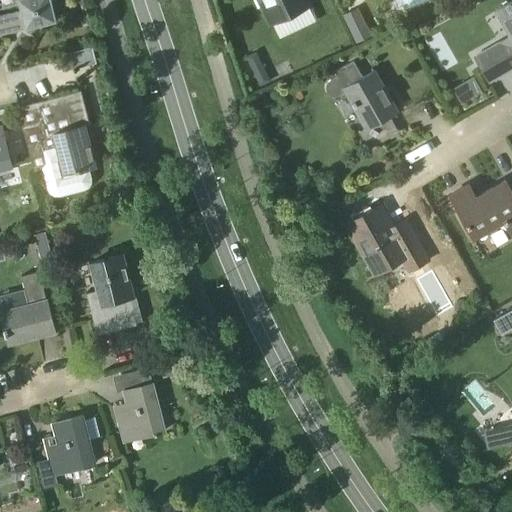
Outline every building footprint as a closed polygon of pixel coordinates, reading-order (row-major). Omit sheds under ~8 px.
[(0,31),(24,26),(25,29),(25,30),(57,22),(51,0),(18,0),(21,11),(0,16),(0,31)] [(263,6),(271,22),(310,4),(308,0),(258,0),(262,7),(263,6)] [(511,24),(511,35),(476,56),(490,81),(511,68),(511,1),(503,8),(511,24)] [(359,5),(343,12),(356,41),(372,33),(359,5)] [(256,51),(245,56),(259,84),(270,78),(256,51)] [(397,112),(374,70),(363,76),(354,61),(336,71),(338,76),(333,78),(329,81),(328,83),(327,86),(327,89),(328,91),(328,93),(330,94),(332,96),(333,96),(336,96),(339,95),(346,91),(367,128),(359,132),(368,149),(399,132),(390,116),(397,112)] [(38,103),(18,108),(34,171),(41,169),(46,187),(50,193),(54,196),(59,196),(69,193),(63,171),(76,168),(77,170),(89,166),(95,165),(85,125),(89,124),(80,92),(38,103)] [(0,167),(12,164),(2,127),(0,127),(0,167)] [(511,232),(511,191),(505,180),(475,197),(468,184),(451,194),(474,236),(504,219),(511,232)] [(402,258),(408,269),(428,259),(406,220),(393,227),(380,205),(347,223),(375,273),(402,258)] [(458,257),(451,246),(439,252),(445,263),(458,257)] [(131,298),(127,283),(129,282),(122,253),(91,261),(98,289),(86,292),(97,334),(137,324),(137,322),(143,320),(137,297),(131,298)] [(28,302),(1,309),(9,343),(55,331),(39,271),(21,275),(28,302)] [(165,430),(153,382),(149,367),(138,370),(142,385),(124,390),(130,413),(118,416),(123,436),(144,430),(146,435),(165,430)] [(76,468),(95,463),(82,415),(53,422),(59,446),(48,449),(50,457),(53,468),(75,463),(76,468)] [(53,468),(50,457),(35,461),(42,489),(57,485),(54,473),(53,468)]
